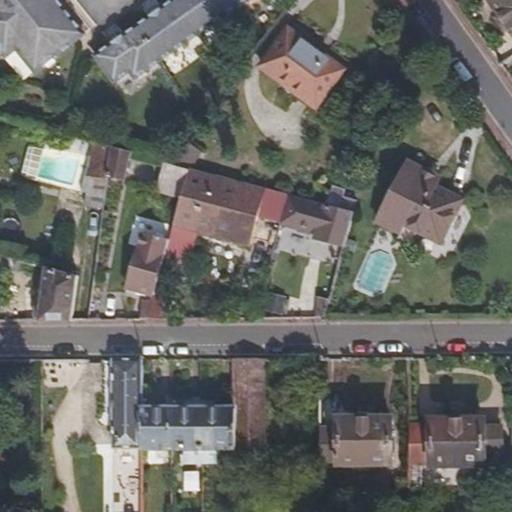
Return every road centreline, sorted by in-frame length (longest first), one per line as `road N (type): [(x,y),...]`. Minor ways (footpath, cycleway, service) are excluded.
road 1 (residential): [(0,340),(511,335)]
road 2 (residential): [(511,111),(434,0)]
